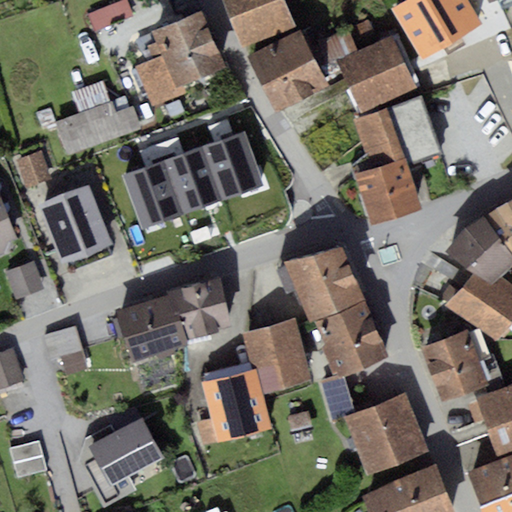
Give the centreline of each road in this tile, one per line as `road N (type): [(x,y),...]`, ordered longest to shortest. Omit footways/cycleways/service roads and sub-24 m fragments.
road 1 (residential): [(0,340),(341,226)]
road 2 (residential): [(470,511),(358,230)]
road 3 (residential): [(341,226),(247,80),(209,0)]
road 4 (residential): [(511,181),(392,230),(358,230)]
